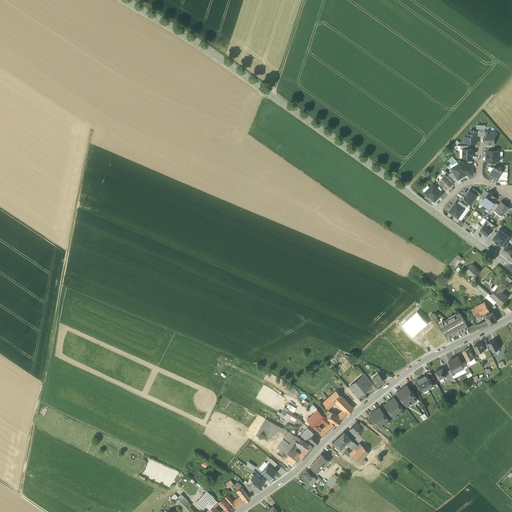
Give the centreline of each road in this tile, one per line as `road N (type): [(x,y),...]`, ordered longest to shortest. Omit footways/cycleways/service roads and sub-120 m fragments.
road 1 (tertiary): [(434,212),(189,38),(122,0)]
road 2 (track): [(20,495),(90,128)]
road 3 (residential): [(239,511),(418,364),(511,316)]
road 4 (track): [(405,191),(511,74)]
